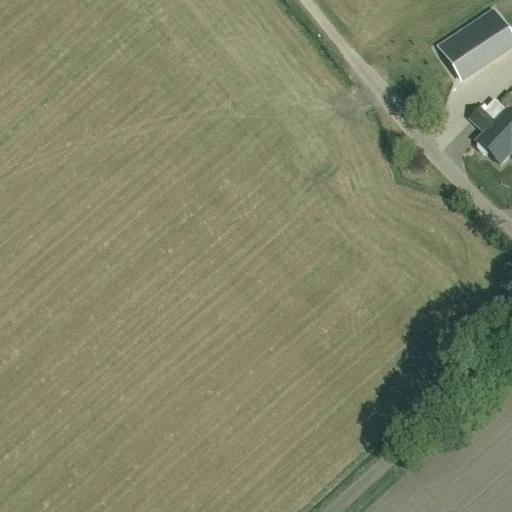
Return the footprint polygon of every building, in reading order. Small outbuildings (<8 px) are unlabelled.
[(416,0),(440,38),(503,0),(416,0)] [(285,1),(259,15),(268,32),(295,19),(285,1)] [(436,47),(442,58),(457,82),(511,48),(511,38),(496,12),(436,47)] [(256,70),(278,97),(295,83),(273,56),(256,70)] [(354,97),(328,117),(366,165),(392,144),(354,97)] [(500,170),(511,158),(511,114),(497,100),(486,111),(471,125),(485,138),(476,147),(477,148),(478,154),(483,159),(489,159),(500,170)]
